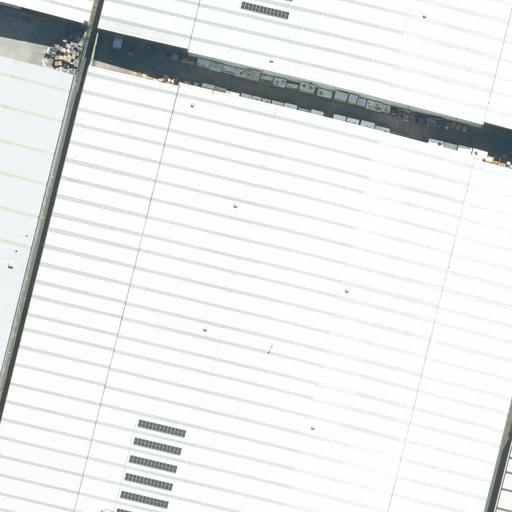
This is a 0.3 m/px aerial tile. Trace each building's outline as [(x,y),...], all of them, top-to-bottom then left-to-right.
[(0,0),(0,9),(102,35),(110,0),(0,0)] [(511,0),(110,0),(102,35),(114,38),(511,133),(511,0)] [(0,397),(78,81),(0,61),(0,397)] [(511,173),(103,81),(84,77),(0,419),(0,511),(480,511),(511,383),(511,173)] [(511,511),(511,435),(491,511),(511,511)]
